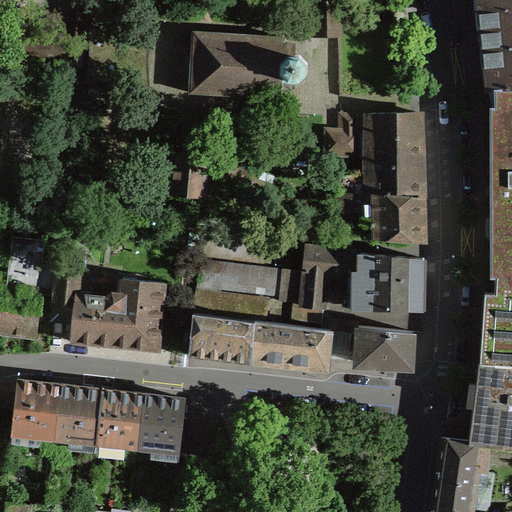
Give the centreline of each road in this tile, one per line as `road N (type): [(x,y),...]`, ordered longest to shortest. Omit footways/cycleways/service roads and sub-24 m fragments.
road 1 (residential): [(451,250),(435,0)]
road 2 (residential): [(209,377),(432,401)]
road 3 (residential): [(451,250),(235,236)]
road 4 (residential): [(209,377),(62,362),(0,365)]
road 5 (residential): [(432,401),(445,357),(451,250)]
road 6 (residential): [(185,511),(209,377)]
